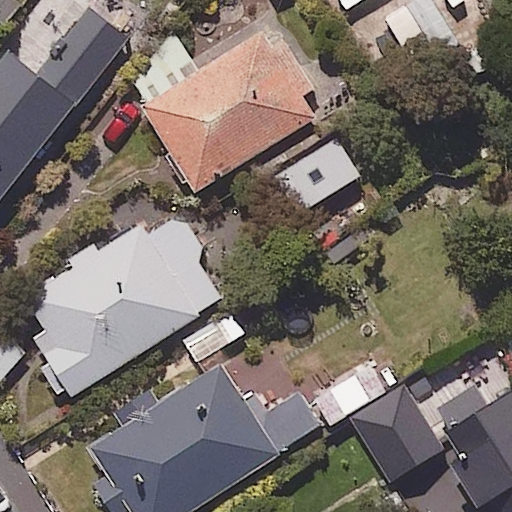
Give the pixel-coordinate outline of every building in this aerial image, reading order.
[(0,0),(0,24),(5,18),(19,0),(18,0),(0,0)] [(462,47),(434,0),(423,0),(390,19),(421,71),(462,47)] [(202,196),(323,120),(310,100),(319,94),(279,29),(205,76),(187,48),(131,82),(202,196)] [(45,101),(36,112),(0,83),(0,226),(69,138),(55,127),(64,116),(45,101)] [(346,173),(329,146),(289,171),(306,198),(346,173)] [(67,262),(75,274),(30,302),(50,334),(33,345),(72,406),(194,327),(214,358),(249,336),(229,305),(201,261),(210,255),(179,207),(104,255),(96,243),(67,262)] [(511,330),(500,337),(511,357),(511,330)] [(0,388),(29,357),(4,334),(0,338),(0,388)] [(392,395),(371,362),(319,396),(340,428),(392,395)] [(99,487),(115,511),(204,511),(327,431),(304,395),(264,422),(227,367),(165,408),(156,394),(122,417),(130,429),(94,453),(111,479),(99,487)] [(438,405),(466,454),(407,488),(420,511),(511,511),(511,394),(490,407),(476,383),(438,405)]
